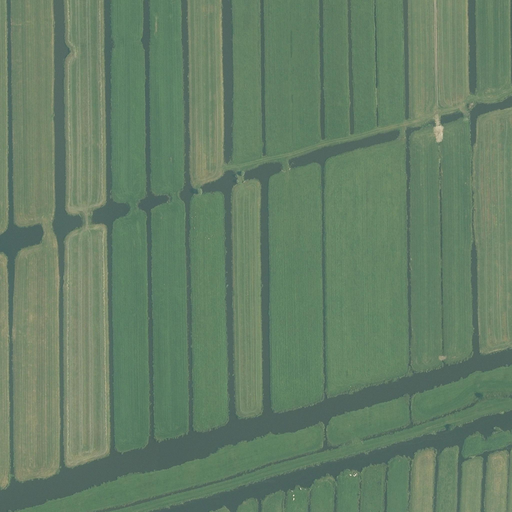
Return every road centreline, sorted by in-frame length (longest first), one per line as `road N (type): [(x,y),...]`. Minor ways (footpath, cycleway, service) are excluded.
road 1 (track): [(129,511),(511,404)]
road 2 (track): [(222,168),(283,159),(511,91)]
